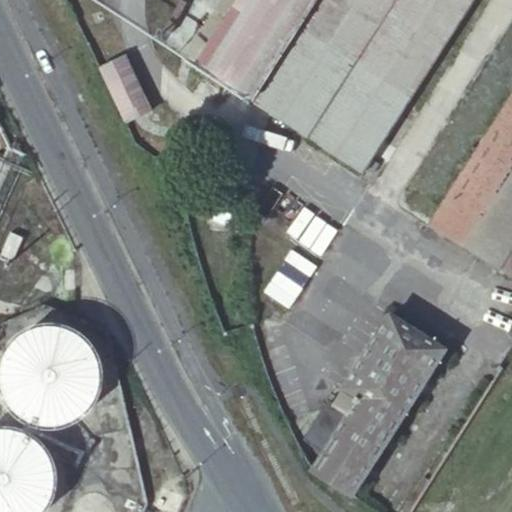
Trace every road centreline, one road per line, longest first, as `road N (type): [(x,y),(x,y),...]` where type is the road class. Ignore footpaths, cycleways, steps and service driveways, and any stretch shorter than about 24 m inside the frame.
road 1 (tertiary): [(253,511),(231,441),(20,0)]
road 2 (tertiary): [(242,511),(168,390),(0,40)]
